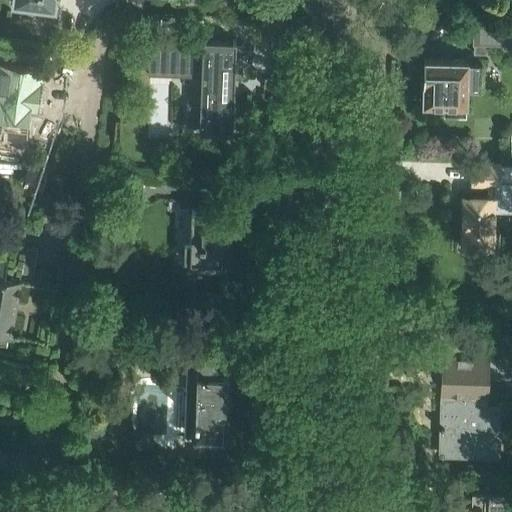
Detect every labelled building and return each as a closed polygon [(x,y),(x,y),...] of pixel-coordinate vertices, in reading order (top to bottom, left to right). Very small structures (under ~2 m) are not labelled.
[(30,5),(55,8),(55,0),(13,0),(13,3),(17,4),(16,6),(29,8),(30,5)] [(471,25),(471,40),(509,41),(509,26),(471,25)] [(171,68),(202,69),(199,128),(203,129),(230,130),(233,130),(233,118),(231,118),(233,75),(240,75),(242,75),(243,46),(241,46),(236,46),(236,41),(233,41),(206,40),(203,40),(202,44),(151,42),(149,42),(149,54),(172,55),(171,68)] [(423,56),(422,80),(423,80),(422,100),(445,101),(444,112),(466,113),(467,87),(480,87),(481,61),(469,61),(469,59),(423,56)] [(23,161),(30,114),(37,115),(41,87),(43,73),(8,69),(4,93),(0,92),(0,145),(24,149),(22,161),(23,161)] [(491,182),(490,195),(464,194),(462,246),(491,247),(492,209),(511,209),(511,173),(499,173),(500,162),(472,161),(471,182),(491,182)] [(191,209),(190,261),(231,261),(233,202),(213,202),(213,210),(191,209)] [(0,262),(0,337),(9,339),(19,283),(6,280),(7,278),(5,278),(7,264),(0,262)] [(99,329),(98,352),(121,353),(122,330),(99,329)] [(511,333),(471,333),(432,332),(431,362),(448,362),(448,373),(444,373),(443,424),(440,424),(440,430),(443,430),(442,453),(500,454),(500,453),(496,453),(498,407),(480,407),(481,363),(511,363),(511,333)] [(155,336),(154,352),(188,353),(185,436),(200,437),(200,452),(225,453),(225,445),(227,445),(229,373),(222,373),(223,338),(155,336)] [(146,382),(145,432),(168,433),(169,383),(146,382)] [(9,454),(8,478),(31,478),(31,480),(46,480),(47,455),(9,454)] [(124,503),(105,507),(105,511),(168,511),(165,496),(164,486),(122,494),(124,503)] [(441,502),(441,511),(511,511),(511,490),(471,490),(471,503),(441,502)] [(0,511),(12,511),(11,502),(0,504),(0,511)]
